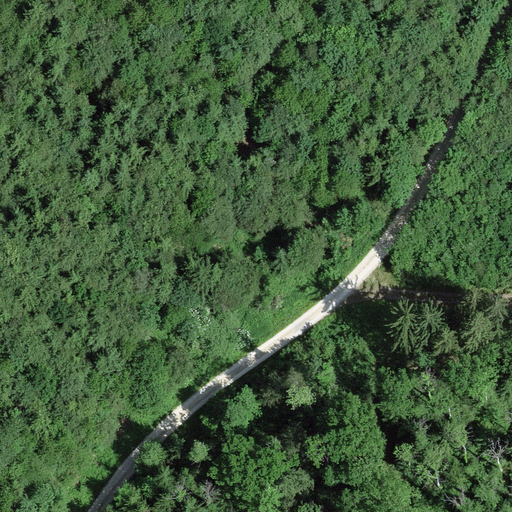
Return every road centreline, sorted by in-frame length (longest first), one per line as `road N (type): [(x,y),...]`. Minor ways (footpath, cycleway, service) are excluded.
road 1 (track): [(90,511),(133,458),(214,386),(356,287),(433,172),(511,8)]
road 2 (track): [(511,295),(356,287)]
